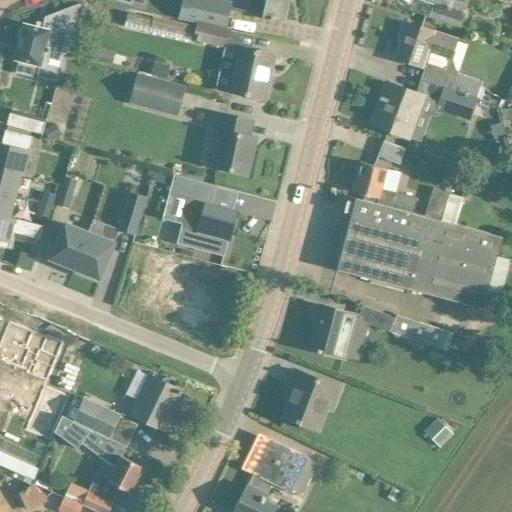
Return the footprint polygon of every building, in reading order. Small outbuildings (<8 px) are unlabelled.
[(183,0),(179,18),(199,22),(226,28),(231,2),(220,0),(183,0)] [(251,0),(249,12),(263,15),(283,20),(286,2),(280,0),(251,0)] [(419,0),(433,4),(429,17),(462,28),(466,12),(462,10),(465,0),(419,0)] [(20,39),(15,57),(19,58),(16,70),(34,75),(37,63),(41,64),(43,56),(64,61),(82,3),(79,2),(46,15),(43,27),(25,22),(23,26),(20,25),(16,38),(20,39)] [(128,11),(125,24),(193,40),(196,26),(178,22),(153,16),(153,17),(128,11)] [(199,23),(195,40),(226,47),(230,30),(226,29),(226,28),(199,22),(199,23)] [(397,58),(416,64),(422,66),(422,65),(427,51),(450,58),(457,39),(404,22),(401,33),(405,35),(397,58)] [(93,57),(113,63),(115,53),(116,52),(96,46),(93,57)] [(232,91),(246,95),(265,99),(269,80),(265,79),(271,54),(238,46),(232,74),(235,74),(232,91)] [(426,67),(422,79),(476,97),(480,85),(481,81),(458,73),(458,71),(456,70),(453,59),(450,58),(427,51),(422,65),(426,67)] [(168,66),(154,61),(150,73),(164,78),(168,66)] [(129,102),(178,116),(186,87),(137,73),(129,102)] [(373,124),(391,131),(408,137),(422,101),(435,106),(435,108),(469,119),(476,97),(422,79),(417,94),(388,83),(373,124)] [(42,134),(45,122),(10,113),(7,125),(42,134)] [(213,166),(229,170),(248,174),(257,137),(250,136),(253,121),(222,114),(216,138),(219,138),(213,166)] [(45,130),(51,141),(61,136),(55,125),(45,130)] [(0,167),(20,173),(29,139),(1,132),(0,137),(0,167)] [(363,162),(355,192),(365,194),(363,200),(414,214),(418,199),(403,194),(395,192),(401,172),(386,169),(382,167),(363,162)] [(0,191),(15,195),(20,173),(0,167),(0,191)] [(174,175),(169,195),(184,199),(178,222),(182,223),(177,243),(224,256),(228,239),(229,240),(237,212),(233,211),(212,206),(217,186),(173,174),(173,175),(174,175)] [(63,184),(61,190),(72,194),(77,179),(65,176),(63,184)] [(433,189),(425,216),(442,221),(455,224),(455,223),(461,203),(447,199),(449,194),(448,193),(433,189)] [(10,217),(15,195),(0,191),(0,215),(9,217),(10,217)] [(51,205),(55,194),(47,191),(44,203),(51,205)] [(135,235),(147,197),(130,192),(118,230),(135,235)] [(347,217),(333,268),(353,274),(412,290),(482,310),(486,293),(500,296),(510,259),(496,256),(502,235),(455,223),(455,224),(442,221),(425,216),(414,214),(363,200),(348,196),(343,216),(347,217)] [(48,217),(51,205),(44,203),(40,214),(48,217)] [(40,238),(43,225),(10,217),(9,217),(0,215),(0,245),(8,247),(12,231),(40,238)] [(88,233),(73,268),(99,278),(114,243),(99,237),(104,224),(93,220),(88,233)] [(51,259),(73,268),(88,233),(65,224),(51,259)] [(165,286),(158,302),(204,321),(212,298),(216,299),(220,285),(216,284),(218,279),(210,277),(214,263),(147,245),(143,261),(180,271),(175,289),(165,286)] [(362,305),(358,320),(448,350),(453,331),(396,313),(396,314),(362,305)] [(310,347),(329,353),(343,356),(354,315),(337,310),(335,318),(319,314),(310,347)] [(9,318),(0,340),(0,355),(32,369),(31,371),(48,378),(64,339),(47,332),(46,333),(9,318)] [(125,393),(139,400),(132,414),(163,429),(169,416),(166,414),(170,406),(171,407),(179,392),(180,393),(181,390),(151,375),(150,375),(137,369),(125,393)] [(284,417),(303,424),(318,430),(331,396),(336,398),(340,387),(295,370),(288,387),(294,389),(284,417)] [(45,383),(26,427),(52,438),(71,394),(45,383)] [(83,398),(72,421),(72,422),(108,439),(108,438),(119,415),(83,398)] [(55,432),(62,436),(77,448),(81,442),(114,466),(107,480),(131,493),(144,467),(122,456),(126,447),(108,438),(108,439),(72,422),(72,421),(62,416),(55,432)] [(437,416),(424,430),(439,445),(453,431),(437,416)] [(245,491),(236,511),(238,511),(272,511),(276,506),(264,500),(273,482),(301,496),(317,463),(293,451),(285,447),(267,439),(251,472),(254,473),(246,491),(245,491)] [(0,451),(0,464),(20,474),(27,477),(32,479),(37,468),(0,451)] [(25,483),(27,477),(20,474),(17,479),(25,483)] [(19,492),(27,511),(29,511),(48,500),(33,483),(19,492)] [(392,487),(387,497),(395,501),(400,491),(392,487)] [(88,491),(83,502),(84,503),(83,505),(98,511),(109,511),(113,502),(88,491)] [(64,494),(58,509),(64,511),(79,511),(83,505),(84,503),(83,502),(64,494)]
